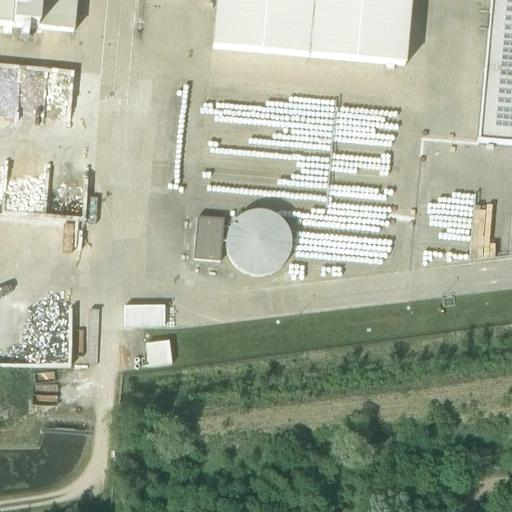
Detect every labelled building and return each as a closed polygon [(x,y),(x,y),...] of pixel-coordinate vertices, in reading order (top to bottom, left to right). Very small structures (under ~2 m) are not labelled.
[(0,0),(0,27),(73,34),(76,0),(0,0)] [(410,0),(215,0),(211,50),(404,68),(410,0)] [(511,0),(491,0),(478,145),(511,147),(511,0)] [(253,275),(265,274),(275,269),(283,261),(288,251),(289,240),(286,229),(279,220),(270,213),(259,210),(249,211),(240,214),(232,221),(227,229),(224,239),(224,249),(228,258),(234,266),(242,272),(253,275)] [(222,221),(195,219),(192,262),(219,264),(222,221)] [(75,227),(41,226),(39,270),(74,271),(75,227)] [(139,287),(121,309),(136,321),(154,299),(139,287)] [(51,364),(71,363),(71,326),(50,327),(51,364)] [(170,367),(168,343),(144,346),(146,360),(140,361),(141,369),(147,368),(148,370),(170,367)]
